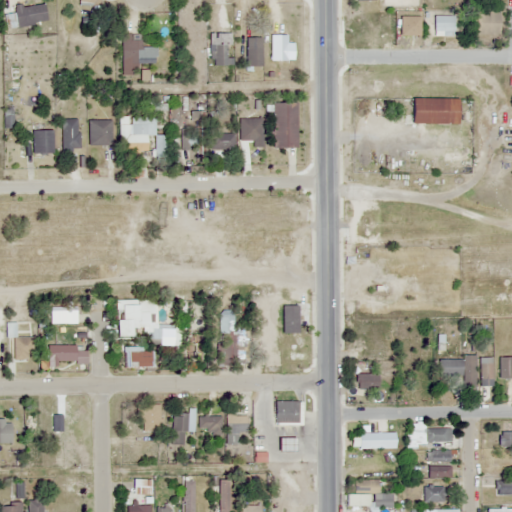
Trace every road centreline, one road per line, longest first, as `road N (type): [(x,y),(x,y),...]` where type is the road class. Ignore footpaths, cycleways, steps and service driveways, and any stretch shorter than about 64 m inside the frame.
road 1 (secondary): [(329,511),(324,0)]
road 2 (residential): [(0,386),(328,381)]
road 3 (track): [(0,287),(160,278),(327,281)]
road 4 (residential): [(0,186),(326,181)]
road 5 (residential): [(101,511),(93,297)]
road 6 (residential): [(326,56),(511,56)]
road 7 (residential): [(511,410),(329,413)]
